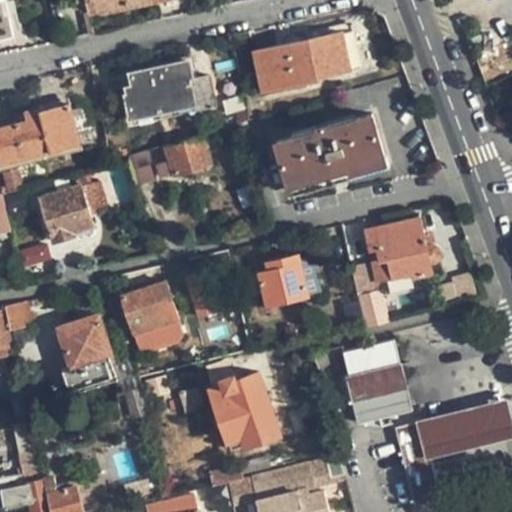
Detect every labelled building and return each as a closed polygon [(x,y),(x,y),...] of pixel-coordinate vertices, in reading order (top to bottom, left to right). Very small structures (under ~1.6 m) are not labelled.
[(0,0),(0,35),(15,32),(8,0),(0,0)] [(153,0),(88,0),(91,10),(114,6),(114,9),(153,0)] [(511,0),(499,0),(507,18),(511,15),(511,0)] [(350,66),(342,29),(256,47),(264,87),(320,76),(321,72),(350,66)] [(194,76),(190,58),(133,69),(138,88),(128,91),(133,113),(216,97),(212,73),(194,76)] [(41,113),(29,116),(0,123),(0,160),(82,139),(80,131),(90,129),(84,104),(74,107),(72,99),(40,107),(41,113)] [(26,105),(29,116),(41,113),(40,107),(39,103),(26,105)] [(312,128),(308,115),(261,127),(269,153),(283,149),(293,180),(352,164),(354,166),(387,157),(374,111),(312,128)] [(211,160),(202,131),(168,141),(177,170),(211,160)] [(159,176),(150,146),(130,152),(138,182),(159,176)] [(4,169),(8,189),(25,184),(20,166),(4,169)] [(94,222),(89,203),(84,188),(82,181),(42,193),(55,236),(77,230),(76,228),(94,222)] [(100,184),(84,188),(89,203),(105,199),(100,184)] [(0,191),(0,228),(13,225),(6,189),(0,191)] [(426,241),(421,216),(368,226),(379,278),(412,271),(413,276),(433,271),(431,262),(437,260),(441,256),(443,250),(440,244),(435,242),(426,241)] [(310,293),(303,264),(299,251),(267,258),(268,264),(261,267),(270,303),(310,293)] [(316,260),(303,264),(310,293),(323,289),(316,260)] [(369,261),(353,264),(364,313),(379,309),(369,261)] [(216,310),(205,269),(190,273),(202,314),(216,310)] [(178,317),(166,279),(125,292),(137,330),(178,317)] [(28,299),(7,303),(12,328),(30,325),(29,321),(32,320),(28,299)] [(0,354),(14,351),(5,307),(0,308),(0,354)] [(113,351),(100,312),(60,323),(72,364),(64,366),(71,387),(111,374),(105,354),(113,351)] [(396,340),(343,353),(360,421),(413,408),(396,340)] [(226,374),(227,382),(214,386),(231,438),(242,435),(245,443),(281,431),(261,370),(238,378),(236,371),(226,374)] [(134,417),(150,413),(143,386),(127,391),(134,417)] [(511,421),(508,402),(422,422),(430,458),(511,439),(511,421)] [(0,451),(0,452),(37,446),(33,419),(0,425),(0,451)] [(417,422),(393,428),(412,504),(436,498),(417,422)] [(210,460),(215,483),(230,480),(253,474),(273,469),(269,448),(210,460)] [(333,475),(347,472),(342,453),(329,456),(333,475)] [(56,474),(46,477),(53,511),(80,511),(82,511),(75,477),(57,481),(56,474)] [(253,474),(230,480),(236,504),(258,499),(253,474)] [(34,511),(53,511),(46,477),(28,480),(34,511)] [(268,511),(331,511),(327,492),(314,495),(312,487),(266,497),(268,511)] [(258,499),(260,511),(268,511),(266,497),(258,499)]
